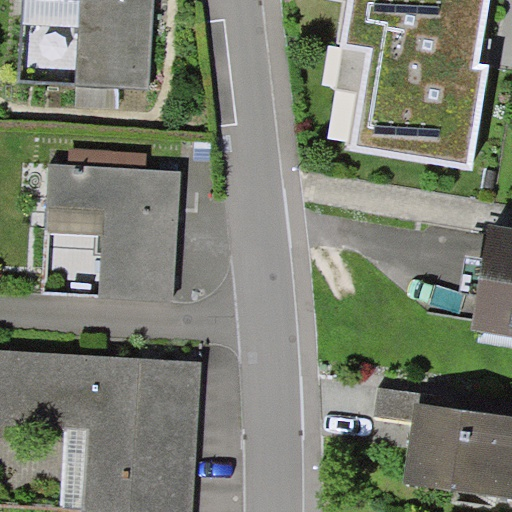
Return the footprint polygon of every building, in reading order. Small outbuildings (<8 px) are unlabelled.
[(15,0),(15,6),(74,9),(69,95),(140,100),(145,0),(15,0)] [(394,7),(467,21),(470,0),(343,0),(339,29),(388,38),(394,7)] [(39,216),(98,220),(93,306),(163,310),(171,181),(41,174),(39,216)] [(467,334),(511,341),(511,249),(482,245),(467,334)] [(0,433),(81,438),(76,511),(120,511),(122,490),(123,460),(125,430),(127,399),(129,369),(0,361),(0,433)] [(191,403),(193,373),(129,369),(127,399),(191,403)] [(189,433),(191,403),(127,399),(125,430),(189,433)] [(511,427),(412,413),(400,492),(511,508),(511,427)] [(188,464),(189,433),(125,430),(123,460),(188,464)] [(186,494),(188,464),(123,460),(122,490),(186,494)] [(184,511),(186,494),(122,490),(120,511),(184,511)]
